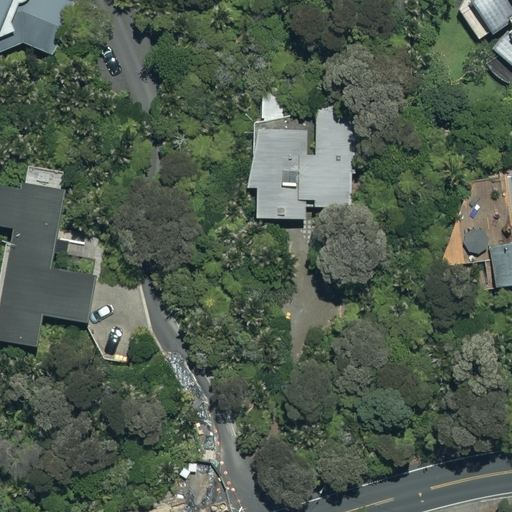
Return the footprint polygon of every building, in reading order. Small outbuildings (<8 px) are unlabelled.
[(0,0),(0,59),(25,47),(55,59),(63,48),(69,34),(74,18),(76,5),(65,0),(0,0)] [(511,23),(490,45),(511,63),(511,0),(471,0),(492,31),(509,20),(511,23)] [(122,53),(105,52),(104,82),(121,83),(122,53)] [(251,216),(307,217),(308,198),(314,198),(314,204),(354,205),(354,170),(357,170),(359,101),(316,100),(316,114),(304,114),(304,111),(251,120),(251,133),(242,188),(252,188),(251,216)] [(0,277),(0,339),(34,345),(40,311),(87,320),(95,273),(49,265),(62,187),(18,178),(16,184),(0,180),(0,223),(10,225),(0,277)] [(511,240),(490,243),(495,286),(511,283),(511,240)]
